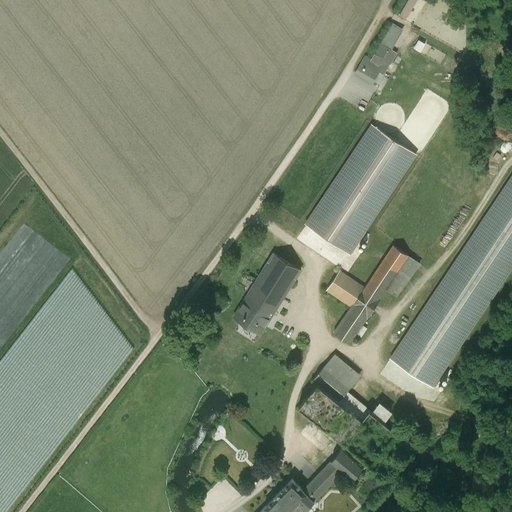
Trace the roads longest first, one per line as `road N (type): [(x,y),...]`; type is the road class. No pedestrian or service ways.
road 1 (track): [(388,0),(258,204),(23,511)]
road 2 (track): [(0,131),(157,338)]
road 3 (track): [(353,357),(511,164)]
road 4 (track): [(511,436),(416,404),(314,329)]
